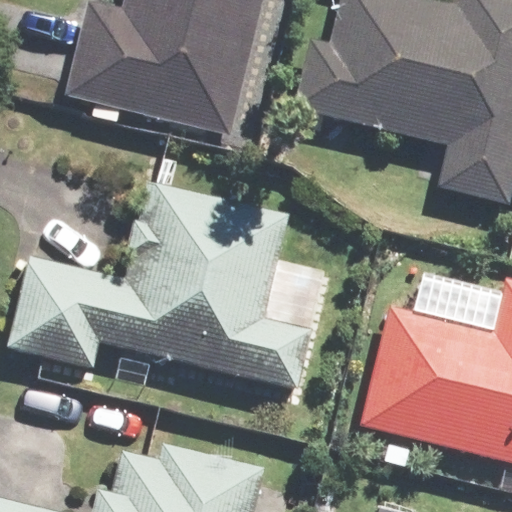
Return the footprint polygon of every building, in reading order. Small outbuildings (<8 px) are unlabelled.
[(223,137),(255,0),(119,0),(116,16),(78,7),(57,98),(223,137)] [(499,207),(511,150),(511,0),(448,0),(446,10),(401,0),(332,0),(321,48),(302,43),(286,112),(443,148),(433,192),(499,207)] [(86,345),(287,392),(301,330),(254,319),(278,220),(138,187),(115,287),(19,264),(0,347),(0,353),(79,372),(86,345)] [(381,311),(351,428),(511,467),(511,284),(497,281),(483,337),(381,311)] [(245,511),(255,474),(152,449),(149,464),(110,455),(100,496),(88,493),(83,511),(32,511),(0,504),(0,511),(245,511)]
